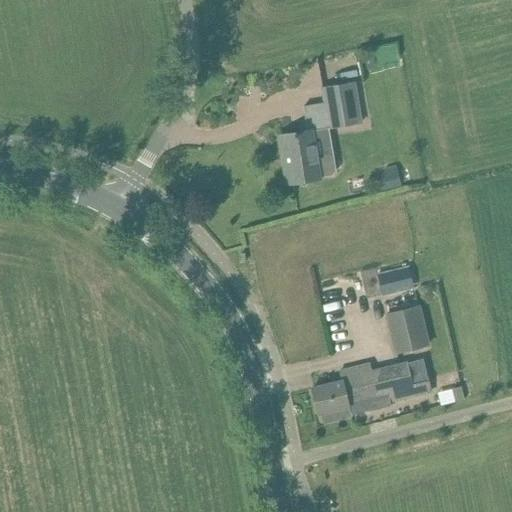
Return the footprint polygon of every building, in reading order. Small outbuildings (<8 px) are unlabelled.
[(353,84),(323,88),(325,102),(327,117),(329,128),(359,123),(353,84)] [(299,133),(279,136),(283,158),(287,158),(291,183),(311,180),(320,178),(332,176),(336,171),(333,158),(330,156),(325,129),(329,128),(327,117),(307,121),(308,131),(299,133)] [(379,181),(381,190),(402,185),(397,165),(386,167),(379,181)] [(407,230),(365,240),(370,259),(412,250),(407,230)] [(409,266),(378,274),(383,296),(414,288),(409,266)] [(420,305),(385,313),(395,355),(430,347),(420,305)] [(342,381),(312,389),(318,414),(322,413),(324,423),(351,416),(367,412),(365,403),(378,400),(389,397),(390,401),(415,395),(430,392),(422,359),(401,364),(372,371),(371,364),(340,371),(342,381)] [(497,361),(475,361),(475,383),(496,384),(497,361)] [(461,387),(452,389),(456,402),(465,400),(461,387)]
